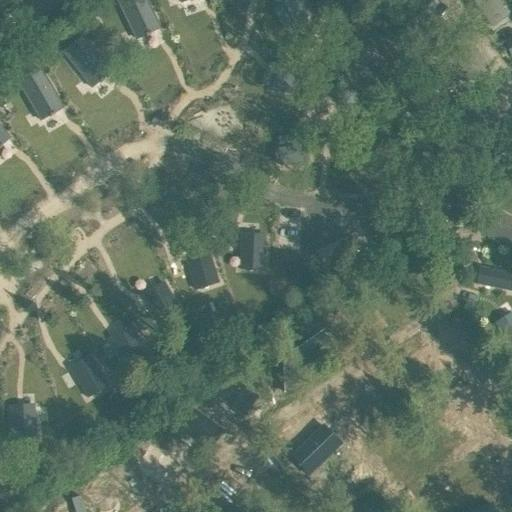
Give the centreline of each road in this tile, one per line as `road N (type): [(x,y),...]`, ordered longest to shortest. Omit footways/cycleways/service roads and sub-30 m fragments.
road 1 (unknown): [(511,117),(428,179),(444,270),(431,317),(132,511)]
road 2 (unknown): [(195,251),(271,187),(483,38)]
road 3 (unknown): [(219,0),(135,80),(0,160)]
road 4 (unknown): [(0,306),(24,336),(44,343),(195,251)]
road 5 (unknown): [(408,511),(511,442)]
